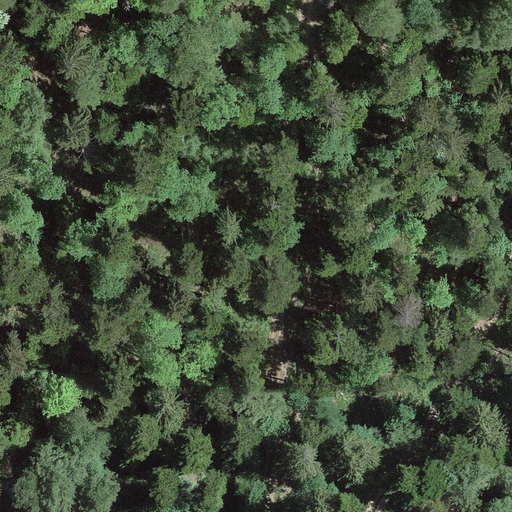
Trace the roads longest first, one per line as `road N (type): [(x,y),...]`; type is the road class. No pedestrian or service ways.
road 1 (track): [(277,511),(281,323),(313,0)]
road 2 (track): [(511,285),(380,511)]
